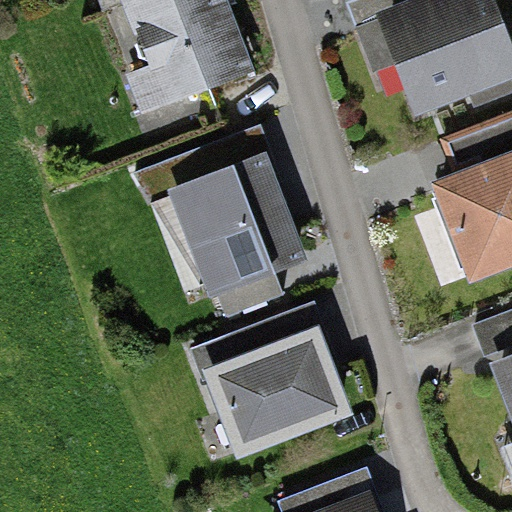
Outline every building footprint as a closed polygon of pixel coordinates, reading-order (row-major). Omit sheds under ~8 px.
[(244,64),(218,0),(130,0),(129,1),(166,95),(244,64)] [(511,81),(481,0),(436,0),(393,17),(432,121),(511,91),(511,81)] [(173,182),(216,287),(299,253),(256,148),(173,182)] [(511,159),(439,191),(476,278),(511,262),(511,159)] [(310,335),(217,374),(248,447),(340,408),(314,346),(310,335)] [(511,360),(501,365),(511,394),(511,360)] [(375,511),(370,498),(332,511),(375,511)]
